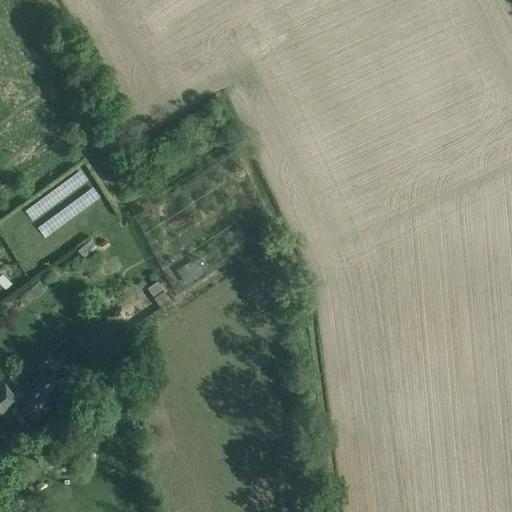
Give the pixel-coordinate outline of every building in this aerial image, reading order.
[(85,260),(97,249),(89,239),(77,250),(85,260)] [(105,239),(99,243),(103,249),(109,245),(105,239)] [(176,270),(184,284),(202,273),(192,259),(176,270)] [(22,410),(32,422),(67,390),(64,386),(123,333),(171,301),(156,280),(106,316),(47,370),(52,375),(25,399),(29,404),(22,410)] [(102,372),(110,385),(131,373),(123,359),(102,372)] [(16,402),(0,379),(0,409),(1,409),(3,411),(16,402)]
